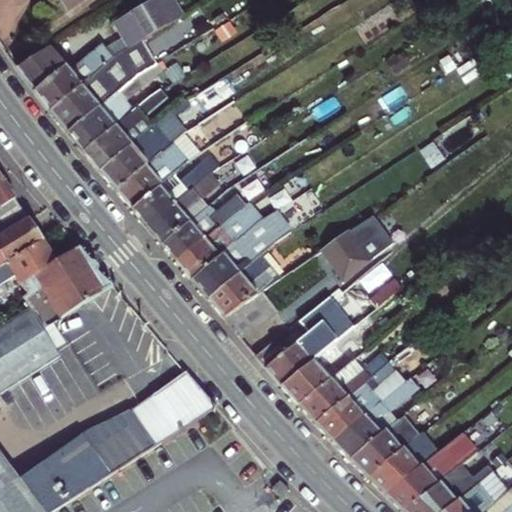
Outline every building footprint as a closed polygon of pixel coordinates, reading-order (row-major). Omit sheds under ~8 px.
[(60,15),(82,0),(49,0),(50,0),(60,15)] [(111,27),(127,53),(179,19),(167,0),(131,0),(118,9),(124,19),(111,27)] [(28,93),(49,113),(81,87),(103,68),(86,43),(55,62),(47,52),(10,76),(28,93)] [(111,82),(105,87),(115,97),(121,92),(111,82)] [(60,126),(67,135),(100,109),(115,97),(105,87),(91,99),(81,87),(49,113),(60,126)] [(116,129),(84,155),(92,165),(100,174),(132,147),(164,120),(168,117),(153,100),(146,104),(132,115),(128,119),(116,129)] [(77,146),(84,155),(116,129),(100,109),(67,135),(77,146)] [(124,113),(128,119),(132,115),(128,110),(124,113)] [(161,142),(155,146),(159,150),(164,146),(161,142)] [(109,185),(115,193),(148,166),(132,147),(100,174),(109,185)] [(124,203),(132,213),(160,189),(165,185),(158,177),(160,175),(156,170),(161,166),(155,160),(148,166),(115,193),(124,203)] [(160,189),(132,213),(140,223),(146,230),(210,178),(203,169),(168,198),(160,189)] [(210,178),(146,230),(154,239),(160,246),(189,222),(183,214),(216,186),(210,178)] [(5,181),(0,184),(0,207),(0,208),(16,198),(10,189),(5,181)] [(169,256),(174,262),(231,215),(224,208),(196,231),(189,222),(160,246),(169,256)] [(184,274),(191,283),(220,258),(210,247),(238,224),(231,215),(174,262),(184,274)] [(0,268),(7,264),(41,243),(34,231),(28,222),(0,238),(0,268)] [(266,236),(259,227),(237,244),(236,245),(244,254),(266,236)] [(347,234),(368,261),(377,253),(357,227),(347,234)] [(347,234),(319,253),(331,269),(341,283),(368,261),(347,234)] [(41,243),(7,264),(20,285),(31,278),(54,263),(46,251),(41,243)] [(201,295),(206,301),(237,276),(247,267),(239,258),(244,254),(236,245),(220,258),(191,283),(201,295)] [(78,246),(54,263),(31,278),(43,299),(95,266),(91,261),(78,246)] [(43,299),(55,317),(110,283),(100,272),(95,266),(43,299)] [(217,315),(222,322),(255,299),(237,276),(206,301),(217,315)] [(43,299),(31,278),(20,285),(25,295),(32,306),(43,299)] [(272,314),(259,296),(255,299),(222,322),(231,334),(237,341),(272,314)] [(55,317),(43,299),(32,306),(25,310),(37,328),(55,317)] [(6,309),(9,315),(11,318),(25,310),(20,301),(6,309)] [(0,320),(0,511),(54,511),(101,482),(160,444),(216,408),(184,371),(127,408),(127,409),(71,437),(4,481),(0,474),(0,392),(56,358),(37,328),(25,310),(11,318),(9,315),(0,320)] [(284,356),(274,345),(255,362),(268,377),(280,390),(313,363),(324,354),(309,336),(284,356)] [(336,345),(331,339),(325,345),(329,350),(336,345)] [(324,354),(313,363),(323,375),(345,357),(336,345),(329,350),(324,354)] [(291,402),(296,408),(329,380),(351,363),(345,357),(323,375),(313,363),(280,390),(291,402)] [(306,420),(314,429),(389,367),(381,358),(338,392),(329,380),(296,408),(306,420)] [(389,367),(314,429),(324,439),(329,445),(362,418),(354,409),(374,391),(376,393),(396,376),(389,367)] [(341,458),(347,464),(380,437),(372,427),(414,392),(406,382),(362,418),(329,445),(341,458)] [(359,476),(365,481),(399,453),(390,443),(404,431),(397,423),(380,437),(347,464),(359,476)] [(377,492),(384,499),(431,460),(424,451),(411,462),(402,451),(399,453),(365,481),(377,492)] [(431,460),(384,499),(396,510),(398,511),(408,511),(436,489),(427,479),(441,466),(434,457),(431,460)] [(289,490),(279,480),(272,487),(282,497),(289,490)] [(446,511),(468,495),(460,485),(446,496),(438,487),(436,489),(408,511),(446,511)] [(511,511),(511,491),(510,490),(483,511),(511,511)] [(465,511),(479,500),(472,491),(468,495),(446,511),(465,511)]
